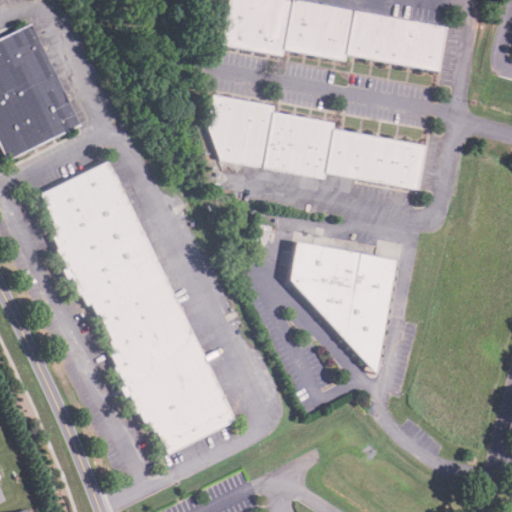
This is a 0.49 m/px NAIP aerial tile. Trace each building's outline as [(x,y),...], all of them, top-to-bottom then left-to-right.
[(433,74),(442,27),(296,0),(224,0),(217,41),(277,52),(278,48),(341,60),(341,56),(433,74)] [(76,124),(25,22),(0,34),(0,153),(3,160),(76,124)] [(329,130),(330,122),(268,111),(269,104),(207,94),(201,124),(213,159),(319,177),(320,174),(413,190),(420,147),(329,130)] [(229,419),(103,160),(32,195),(52,235),(51,236),(157,454),(229,419)] [(390,258),(287,240),(281,277),(367,372),(390,258)]
